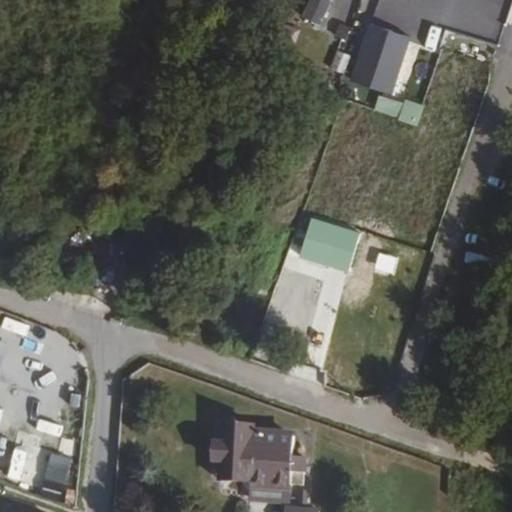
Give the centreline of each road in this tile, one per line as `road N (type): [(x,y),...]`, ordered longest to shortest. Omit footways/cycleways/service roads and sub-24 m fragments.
road 1 (residential): [(362,417),(392,403),(511,46)]
road 2 (residential): [(106,328),(362,417)]
road 3 (residential): [(94,511),(106,328)]
road 4 (residential): [(362,417),(511,470)]
